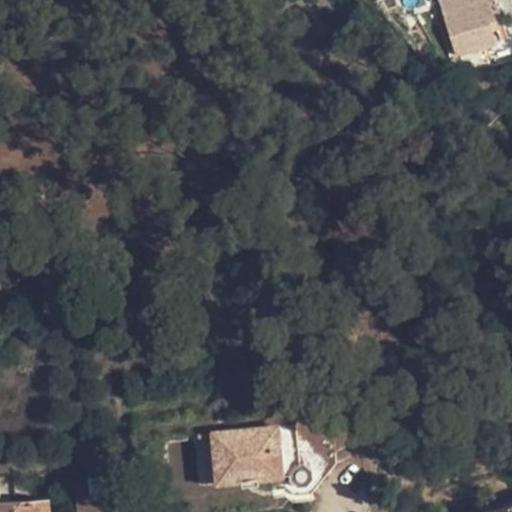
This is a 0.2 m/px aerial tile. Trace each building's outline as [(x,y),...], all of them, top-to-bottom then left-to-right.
[(491,29),(498,27),(489,0),(443,0),(458,54),(495,44),(491,29)] [(302,461),(298,424),(197,437),(203,486),(293,475),(293,479),(301,484),(311,483),(317,476),(316,467),(309,460),(302,461)] [(91,492),(78,493),(79,511),(113,511),(112,476),(90,476),(91,492)] [(511,499),(471,511),(508,511),(511,511),(511,499)] [(49,511),(49,501),(0,504),(0,511),(49,511)]
